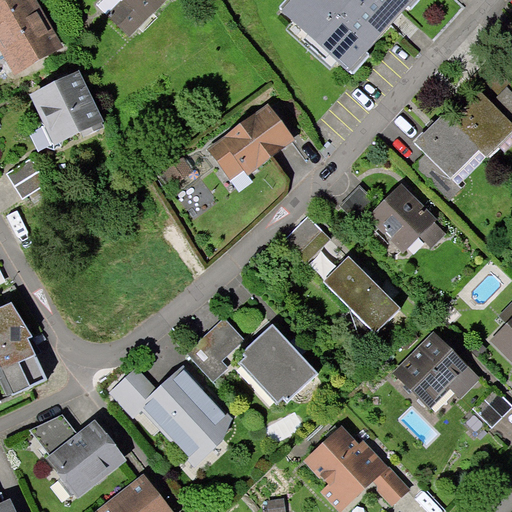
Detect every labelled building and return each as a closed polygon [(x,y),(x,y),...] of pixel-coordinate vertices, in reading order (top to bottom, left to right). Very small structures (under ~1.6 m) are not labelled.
[(37,0),(0,0),(0,51),(14,77),(64,48),(37,0)] [(162,0),(101,0),(96,5),(127,36),(162,0)] [(291,0),(282,10),(350,73),(418,0),(291,0)] [(104,125),(79,71),(29,95),(54,148),(104,125)] [(511,93),(508,90),(493,105),(511,124),(511,93)] [(511,124),(493,105),(478,92),(450,122),(484,156),(511,130),(511,124)] [(269,105),(208,149),(230,179),(244,170),(248,175),(295,141),(269,105)] [(484,156),(450,122),(442,114),(414,143),(456,185),(484,156)] [(32,158),(6,174),(22,199),(47,183),(32,158)] [(402,181),(379,205),(359,185),(340,204),(361,225),(368,218),(403,252),(420,235),(433,248),(448,233),(435,220),(438,217),(402,181)] [(322,231),(297,255),(306,265),(331,241),(322,231)] [(155,234),(100,279),(132,318),(187,273),(155,234)] [(350,258),(324,282),(375,336),(401,312),(350,258)] [(511,301),(498,317),(506,325),(490,341),(511,362),(511,301)] [(12,307),(0,311),(0,382),(8,400),(46,383),(27,341),(31,338),(12,307)] [(224,319),(186,354),(213,382),(228,368),(222,361),(244,340),(224,319)] [(317,374),(272,326),(242,354),(246,359),(240,364),(278,404),(284,399),(287,402),(317,374)] [(434,333),(393,374),(403,384),(398,390),(431,422),(457,395),(462,400),(482,380),(434,333)] [(132,419),(143,410),(186,458),(182,461),(196,478),(212,463),(206,457),(223,441),(229,419),(185,367),(158,392),(137,368),(109,392),(132,419)] [(511,407),(493,388),(472,409),(492,429),(511,409),(511,407)] [(50,457),(46,459),(78,500),(127,462),(95,421),(78,435),(62,416),(29,431),(50,457)] [(343,427),(304,462),(327,487),(320,494),(336,511),(343,511),(372,485),(393,507),(410,491),(364,441),(360,445),(343,427)] [(173,511),(142,475),(98,511),(173,511)] [(0,493),(0,511),(16,511),(10,500),(4,503),(0,493)] [(285,511),(284,498),(267,500),(268,511),(285,511)]
